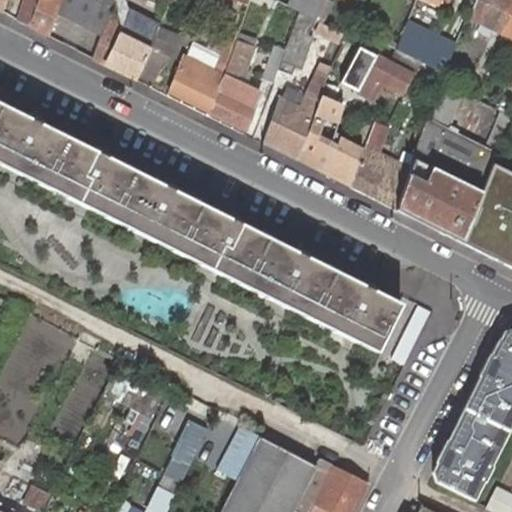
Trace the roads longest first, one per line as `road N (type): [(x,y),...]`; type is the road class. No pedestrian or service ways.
road 1 (residential): [(495,289),(0,41)]
road 2 (residential): [(495,289),(379,511)]
